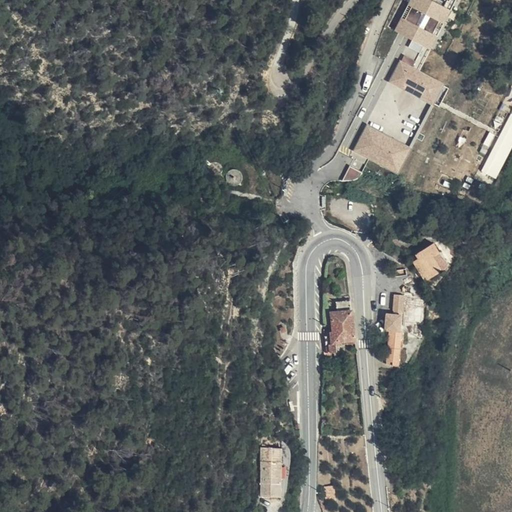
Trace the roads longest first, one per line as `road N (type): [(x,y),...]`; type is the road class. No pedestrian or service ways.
road 1 (secondary): [(381,511),(362,271),(345,242),(324,240)]
road 2 (secondary): [(324,240),(307,268),(306,511)]
road 3 (residential): [(324,240),(302,201),(304,182),(330,158),(390,0)]
road 4 (unknown): [(307,268),(175,191),(188,172),(229,164)]
road 5 (residential): [(354,0),(299,80),(286,86),(280,60),(296,0)]
